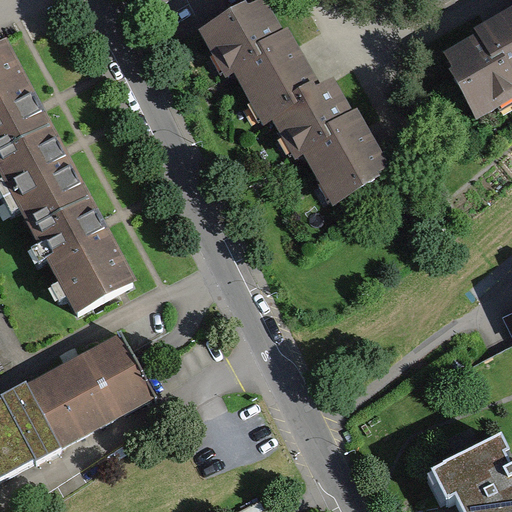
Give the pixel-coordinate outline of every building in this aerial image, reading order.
[(414,0),(392,0),(398,9),(414,0)] [(281,118),(327,90),(302,45),(297,36),(289,41),(272,10),(211,44),(231,81),(242,75),(270,125),(281,118)] [(511,28),(452,66),(487,120),(511,104),(511,28)] [(6,52),(0,55),(0,159),(50,132),(6,52)] [(327,90),(281,118),(305,162),(317,156),(344,205),(402,174),(379,132),(368,113),(358,119),(339,84),(327,90)] [(50,132),(0,159),(0,179),(35,244),(94,213),(50,132)] [(94,213),(35,244),(79,325),(138,293),(94,213)] [(0,489),(152,407),(119,346),(0,410),(0,489)] [(511,511),(511,447),(436,482),(450,511),(464,504),(468,511),(511,511)]
